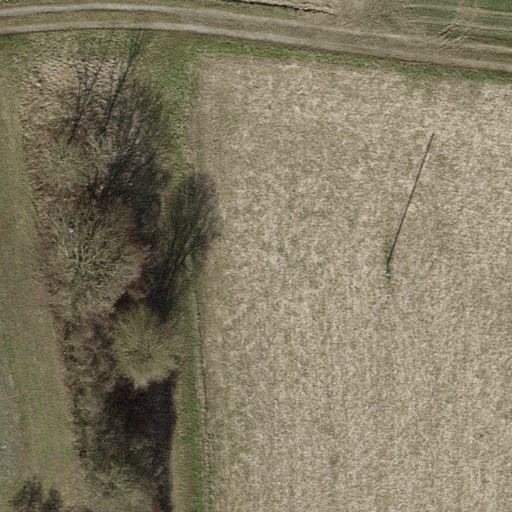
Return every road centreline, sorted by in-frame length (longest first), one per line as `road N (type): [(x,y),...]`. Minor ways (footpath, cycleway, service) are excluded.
road 1 (track): [(0,19),(380,38)]
road 2 (track): [(380,38),(511,57)]
